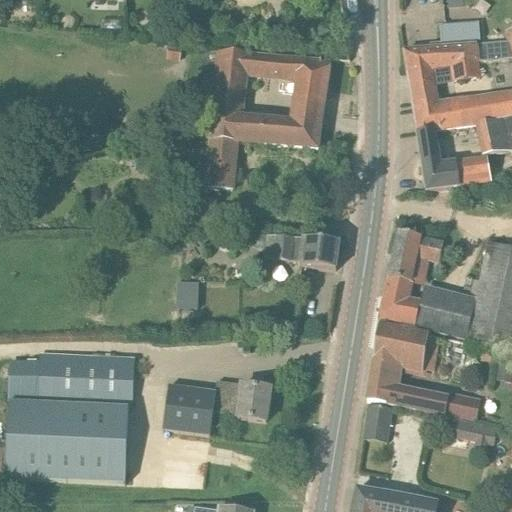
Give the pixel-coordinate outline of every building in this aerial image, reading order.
[(408,76),(429,73),(435,72),(453,66),(478,65),(476,48),(473,48),(472,44),(480,43),(479,24),(439,28),(441,51),(404,55),(408,76)] [(168,47),(165,62),(179,64),(182,49),(168,47)] [(212,82),(212,84),(202,83),(198,120),(203,120),(201,141),(211,142),(238,145),(318,152),(321,131),(326,98),(331,65),(220,53),(217,76),(213,76),(212,82)] [(408,76),(417,136),(435,134),(477,127),(511,119),(511,94),(435,105),(429,73),(408,76)] [(511,119),(477,127),(483,160),(511,153),(511,119)] [(435,134),(417,136),(427,194),(460,190),(459,188),(490,185),(486,163),(440,168),(435,134)] [(233,193),(238,145),(211,142),(205,190),(233,193)] [(212,199),(198,198),(196,231),(216,233),(217,220),(229,221),(230,207),(217,206),(217,202),(212,202),(212,199)] [(266,247),(267,238),(253,237),(236,235),(235,247),(252,248),(266,250),(266,247)] [(416,330),(415,332),(421,306),(407,303),(411,281),(423,284),(427,263),(439,265),(443,246),(420,241),(420,240),(398,235),(388,281),(389,281),(380,324),(381,324),(381,322),(416,330)] [(305,241),(304,242),(276,239),(276,247),(266,247),(266,250),(265,262),(302,265),(301,269),(336,273),(340,245),(305,241)] [(421,306),(415,332),(428,335),(511,352),(511,252),(486,246),(477,283),(474,282),(469,299),(424,289),(421,306)] [(198,285),(177,285),(177,311),(198,311),(198,285)] [(285,321),(272,321),(272,334),(285,333),(285,321)] [(428,335),(415,332),(415,333),(379,327),(368,404),(386,407),(476,425),(480,407),(423,396),(426,374),(433,375),(436,356),(437,341),(427,339),(428,335)] [(135,362),(39,357),(39,363),(18,362),(18,361),(8,360),(7,382),(15,382),(14,405),(129,410),(133,410),(135,362)] [(511,368),(500,366),(496,383),(511,385),(511,368)] [(215,394),(169,388),(163,433),(210,440),(214,414),(238,417),(237,421),(266,424),(271,391),(217,384),(215,394)] [(5,481),(126,487),(129,410),(14,405),(9,404),(5,481)] [(392,411),(367,408),(361,442),(386,446),(392,411)] [(494,432),(471,427),(468,442),(491,447),(494,432)] [(356,492),(352,511),(437,511),(438,507),(356,492)]
